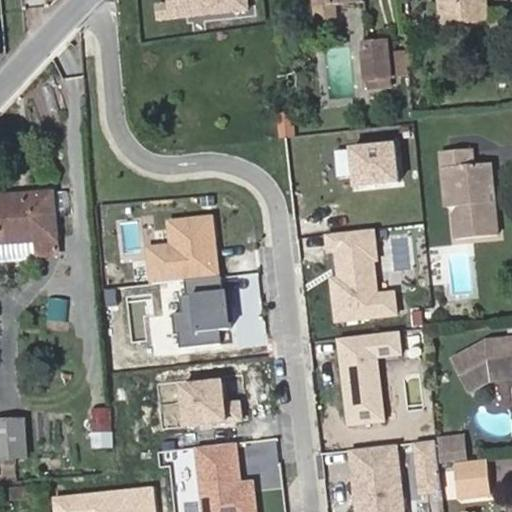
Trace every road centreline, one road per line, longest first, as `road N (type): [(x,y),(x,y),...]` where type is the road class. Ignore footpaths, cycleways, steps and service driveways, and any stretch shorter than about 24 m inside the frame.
road 1 (residential): [(311,511),(279,210),(268,186),(243,168),(141,159),(115,116),(109,41),(84,4)]
road 2 (unclassified): [(0,96),(84,4)]
